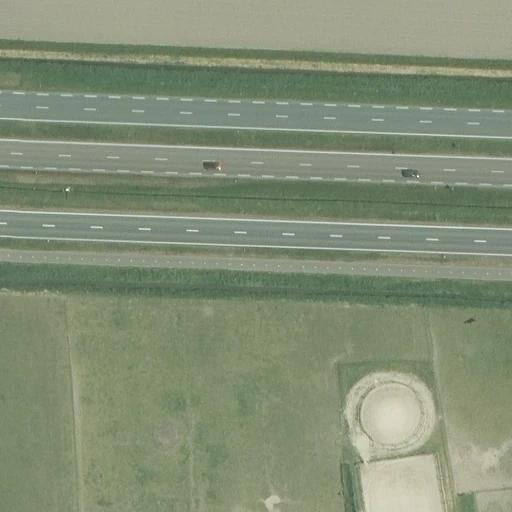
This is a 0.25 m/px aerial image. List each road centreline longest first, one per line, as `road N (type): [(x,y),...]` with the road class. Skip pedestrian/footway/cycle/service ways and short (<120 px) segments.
road 1 (primary): [(0,157),(511,174)]
road 2 (primary): [(511,125),(0,109)]
